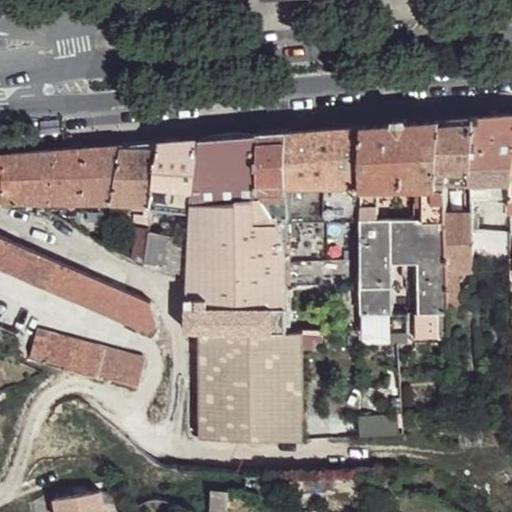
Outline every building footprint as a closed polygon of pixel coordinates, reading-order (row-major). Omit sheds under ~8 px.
[(511,117),(490,118),(478,118),(473,200),(492,200),(492,183),(510,185),(511,167),(511,117)] [(478,118),(442,121),(440,182),(450,182),(449,212),(471,214),(473,200),(478,118)] [(442,121),(365,128),(365,222),(450,221),(449,212),(450,182),(440,182),(442,121)] [(365,128),(290,133),(289,192),(287,222),(288,331),(290,332),(289,338),(363,337),(363,326),(365,222),(365,128)] [(290,133),(257,135),(257,193),(262,193),(289,192),(290,133)] [(257,135),(204,140),(194,212),(190,237),(188,256),(221,258),(228,287),(239,331),(259,331),(288,331),(287,222),(277,222),(273,218),(262,193),(257,193),(257,135)] [(204,140),(162,143),(161,150),(154,208),(194,212),(204,140)] [(125,146),(59,151),(52,204),(114,202),(124,151),(125,146)] [(143,151),(124,151),(114,202),(154,208),(161,150),(143,151)] [(59,151),(5,156),(4,200),(3,202),(52,204),(59,151)] [(510,185),(492,183),(492,200),(509,200),(510,185)] [(289,192),(262,193),(273,218),(277,222),(287,222),(289,192)] [(471,214),(449,212),(450,221),(450,298),(458,297),(457,272),(473,272),(472,268),(470,231),(471,214)] [(450,221),(365,222),(363,326),(375,325),(396,325),(395,290),(429,291),(429,315),(435,315),(449,315),(450,221)] [(508,233),(470,231),(472,268),(508,268),(508,233)] [(190,237),(151,232),(149,262),(187,269),(185,287),(228,287),(221,258),(188,256),(190,237)] [(0,237),(0,269),(152,334),(164,308),(0,237)] [(449,315),(435,315),(436,340),(451,342),(449,315)] [(160,362),(36,332),(29,361),(151,394),(160,362)] [(202,373),(173,365),(165,398),(193,406),(202,373)] [(481,422),(454,423),(455,433),(482,432),(481,422)] [(454,423),(442,423),(443,435),(455,433),(454,423)] [(487,443),(486,432),(482,432),(455,433),(455,445),(487,443)] [(230,440),(213,440),(211,488),(228,489),(229,473),(230,447),(230,440)] [(105,511),(101,490),(56,500),(58,511),(105,511)] [(224,511),(226,494),(210,494),(210,497),(209,511),(224,511)] [(191,496),(190,511),(209,511),(210,497),(191,496)]
